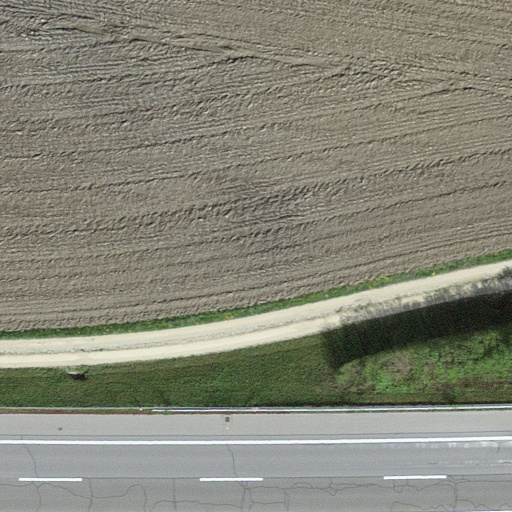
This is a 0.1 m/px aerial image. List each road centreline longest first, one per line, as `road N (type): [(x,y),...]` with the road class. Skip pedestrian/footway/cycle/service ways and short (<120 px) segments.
road 1 (track): [(0,362),(236,349),(511,290)]
road 2 (motorway): [(511,474),(0,479)]
